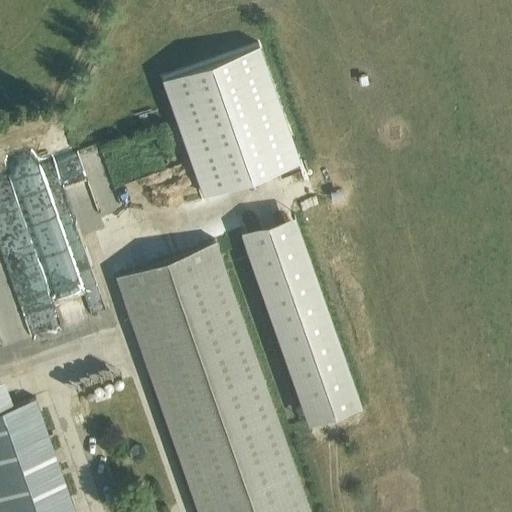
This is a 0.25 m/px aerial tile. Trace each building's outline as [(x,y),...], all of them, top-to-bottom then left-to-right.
[(190,201),(291,174),(256,45),(155,72),(190,201)] [(92,146),(73,150),(85,211),(104,207),(92,146)] [(348,412),(295,218),(240,233),(292,427),(348,412)] [(311,511),(215,241),(115,277),(197,511),(311,511)] [(119,371),(76,389),(78,395),(93,389),(96,390),(122,379),(119,371)] [(0,511),(75,511),(35,397),(15,404),(11,392),(7,393),(2,379),(0,379),(0,511)]
